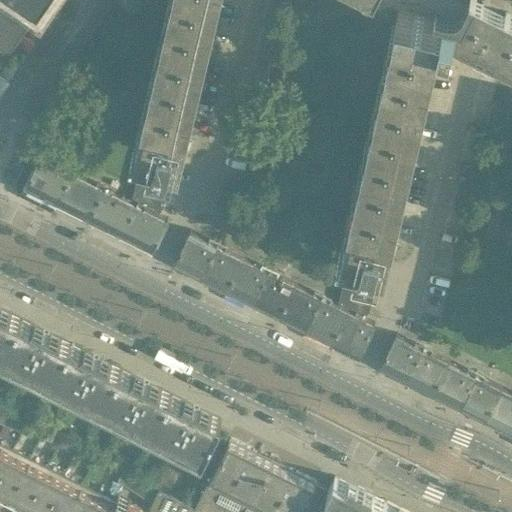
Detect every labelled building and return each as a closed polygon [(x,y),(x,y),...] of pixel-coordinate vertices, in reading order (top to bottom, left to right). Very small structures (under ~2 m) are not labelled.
[(0,0),(0,52),(29,11),(13,0),(0,0)] [(13,0),(29,11),(32,5),(36,8),(39,10),(40,9),(39,8),(43,3),(44,4),(45,2),(44,2),(44,0),(13,0)] [(182,158),(219,0),(170,0),(135,147),(143,148),(174,155),(182,158)] [(388,261),(441,35),(453,37),(474,46),(511,65),(511,14),(494,5),(482,0),(467,0),(467,1),(466,0),(423,0),(439,8),(437,18),(435,17),(437,12),(435,11),(434,17),(398,9),(341,250),(349,252),(380,259),(388,261)] [(171,168),(174,155),(143,148),(140,161),(171,168)] [(41,153),(24,185),(56,201),(72,169),(41,153)] [(168,181),(171,168),(140,161),(137,174),(168,181)] [(105,186),(72,169),(56,201),(81,214),(84,209),(91,212),(105,186)] [(165,193),(168,181),(137,174),(134,186),(165,193)] [(131,199),(105,186),(91,212),(102,218),(99,223),(112,230),(115,224),(124,229),(138,201),(131,199)] [(165,193),(134,186),(131,199),(138,201),(161,206),(162,207),(165,193)] [(161,206),(138,201),(124,229),(143,239),(141,244),(152,250),(168,218),(158,213),(161,206)] [(198,269),(202,271),(216,242),(189,229),(173,261),(196,272),(198,269)] [(242,255),(216,242),(202,271),(206,273),(204,276),(219,284),(221,280),(228,284),(242,255)] [(377,272),(380,259),(349,252),(346,264),(377,272)] [(269,269),(242,255),(228,284),(235,288),(233,291),(245,297),(246,294),(255,298),(269,269)] [(374,285),(377,272),(346,264),(343,277),(374,285)] [(295,282),(269,269),(255,298),(262,301),(260,305),(275,312),(276,308),(280,310),(295,282)] [(371,297),(374,285),(343,277),(340,289),(371,297)] [(321,294),(295,282),(280,310),(291,316),(289,319),(301,325),(302,322),(306,324),(321,294)] [(368,310),(371,297),(340,289),(337,303),(349,305),(367,310),(368,310)] [(337,303),(321,294),(306,324),(314,328),(312,331),(327,338),(329,335),(333,337),(349,305),(337,303)] [(367,310),(349,305),(333,337),(337,339),(335,342),(358,354),(374,322),(364,317),(367,310)] [(21,318),(0,307),(0,353),(2,354),(21,318)] [(71,343),(21,318),(2,354),(11,359),(10,361),(25,369),(40,376),(41,374),(52,380),(71,343)] [(386,363),(408,374),(422,346),(395,332),(379,365),(384,367),(386,363)] [(120,368),(71,343),(52,380),(61,384),(60,386),(89,401),(91,399),(102,404),(120,368)] [(448,359),(422,346),(408,374),(412,376),(410,380),(425,387),(426,384),(434,388),(448,359)] [(475,372),(448,359),(434,388),(441,392),(440,395),(450,400),(452,397),(460,401),(475,372)] [(170,393),(120,368),(102,404),(110,409),(109,411),(125,419),(140,426),(141,424),(152,429),(170,393)] [(500,385),(475,372),(460,401),(468,405),(466,408),(480,416),(482,412),(486,414),(500,385)] [(511,390),(500,385),(486,414),(497,420),(495,423),(507,429),(508,425),(511,427),(511,390)] [(221,419),(170,393),(152,429),(161,434),(161,437),(202,457),(221,419)] [(17,415),(0,406),(0,421),(11,426),(17,415)] [(299,511),(316,480),(229,436),(195,505),(191,511),(299,511)] [(63,474),(46,465),(0,441),(0,486),(45,509),(63,474)] [(147,508),(144,511),(191,511),(195,505),(122,468),(117,479),(124,483),(133,488),(138,491),(150,501),(147,508)] [(144,511),(147,508),(118,493),(115,499),(63,474),(45,509),(50,511),(144,511)] [(377,511),(384,500),(334,475),(326,491),(325,490),(320,499),(322,500),(316,511),(377,511)] [(407,511),(384,500),(377,511),(407,511)]
